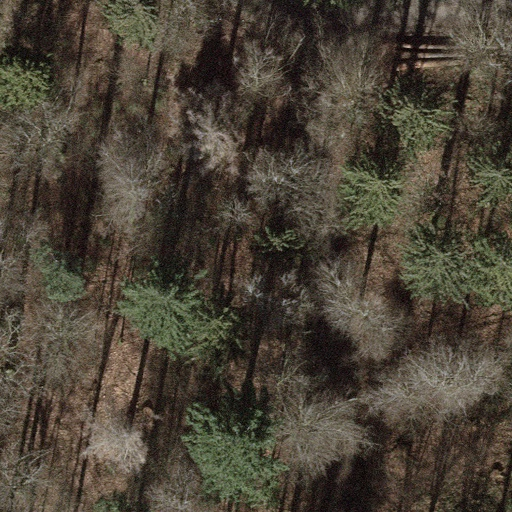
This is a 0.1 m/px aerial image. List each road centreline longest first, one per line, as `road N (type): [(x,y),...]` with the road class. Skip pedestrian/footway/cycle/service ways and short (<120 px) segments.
road 1 (track): [(347,511),(329,338),(318,6)]
road 2 (track): [(511,3),(301,0)]
